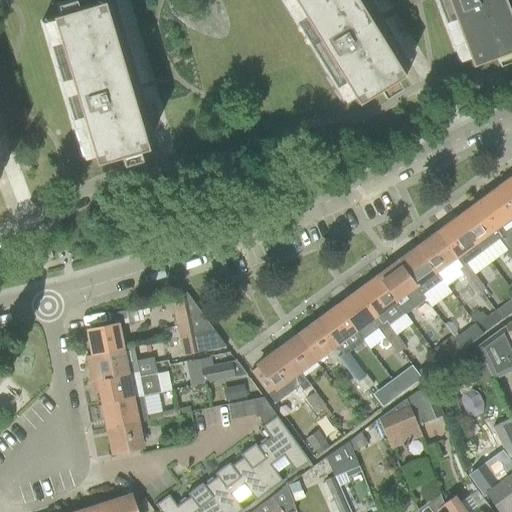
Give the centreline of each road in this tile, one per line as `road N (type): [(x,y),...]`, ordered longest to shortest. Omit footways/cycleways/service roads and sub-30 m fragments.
road 1 (unclassified): [(45,302),(258,232),(511,116)]
road 2 (unclassified): [(1,483),(56,459),(65,422),(45,302)]
